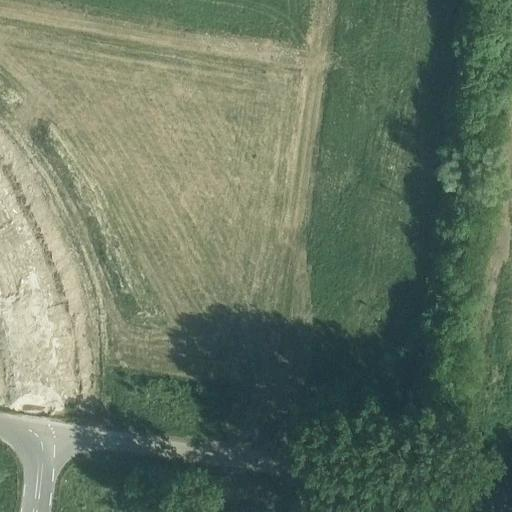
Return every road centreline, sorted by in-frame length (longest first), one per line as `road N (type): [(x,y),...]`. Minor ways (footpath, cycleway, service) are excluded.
road 1 (track): [(260,458),(321,0)]
road 2 (unclassified): [(260,458),(511,496)]
road 3 (unclassified): [(260,458),(42,428)]
road 4 (unclassified): [(42,428),(44,367),(0,251)]
